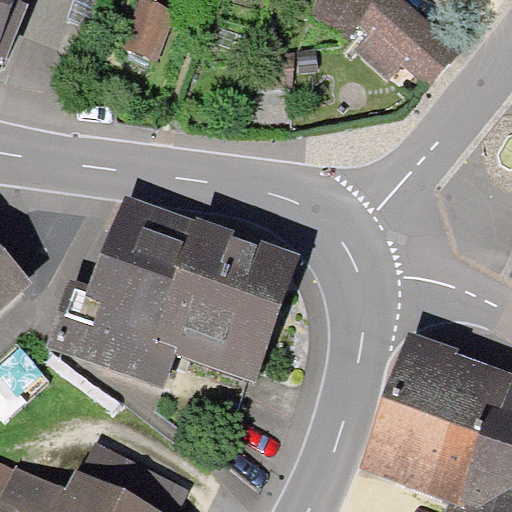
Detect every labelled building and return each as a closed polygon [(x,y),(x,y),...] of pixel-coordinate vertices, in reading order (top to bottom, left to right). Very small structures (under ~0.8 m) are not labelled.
[(30,4),(20,0),(18,0),(0,44),(0,54),(8,58),(30,4)] [(0,0),(0,44),(18,0),(0,0)] [(178,13),(144,0),(142,0),(124,49),(158,63),(178,13)] [(371,0),(317,0),(311,13),(346,37),(371,0)] [(429,87),(462,49),(405,0),(376,0),(358,22),(369,31),(355,47),(390,78),(403,64),(429,87)] [(295,86),(292,52),(262,54),(265,88),(295,86)] [(163,387),(176,354),(254,382),(301,252),(198,216),(196,219),(124,194),(91,284),(70,277),(46,345),(163,387)] [(0,308),(32,280),(0,243),(0,308)] [(448,498),(461,503),(509,370),(457,351),(459,347),(409,329),(359,466),(448,498)] [(511,511),(511,370),(509,370),(461,503),(448,498),(443,511),(511,511)] [(96,443),(82,470),(161,511),(178,511),(189,491),(96,443)] [(0,498),(15,470),(0,461),(0,498)] [(17,467),(15,470),(0,498),(0,511),(161,511),(82,470),(76,467),(63,491),(17,467)]
